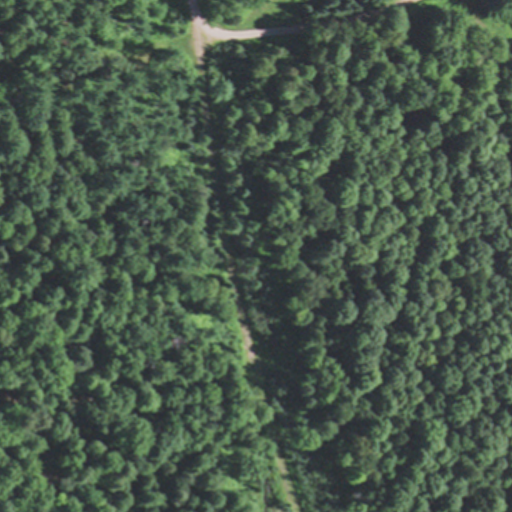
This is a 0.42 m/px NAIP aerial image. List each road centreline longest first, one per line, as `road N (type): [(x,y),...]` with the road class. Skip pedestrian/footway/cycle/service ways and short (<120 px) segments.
road 1 (track): [(185,16),(194,156),(236,367),(284,511)]
road 2 (track): [(185,16),(209,36),(254,34),(353,17),(397,0)]
